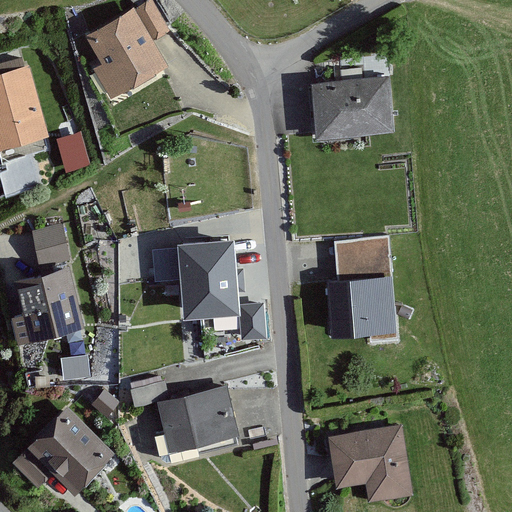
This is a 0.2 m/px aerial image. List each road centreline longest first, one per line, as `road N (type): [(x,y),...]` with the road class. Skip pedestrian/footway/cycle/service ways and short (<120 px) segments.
road 1 (residential): [(299,511),(255,71)]
road 2 (residential): [(255,71),(387,0)]
